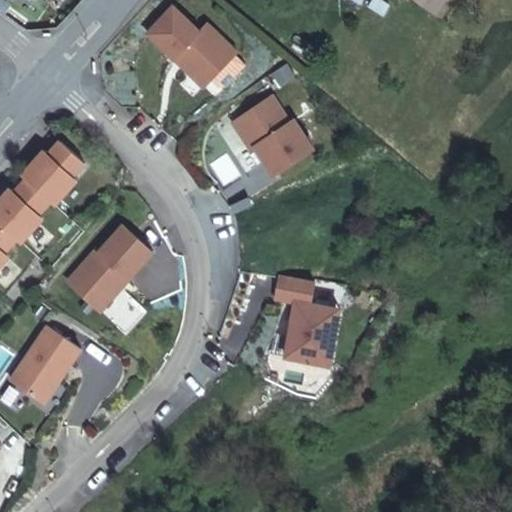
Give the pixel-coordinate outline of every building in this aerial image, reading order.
[(179,0),(174,0),(143,33),(171,60),(175,55),(204,82),(234,51),(179,0)] [(386,17),(393,5),(386,0),(373,0),(370,7),(386,17)] [(175,55),(171,60),(200,87),(204,82),(175,55)] [(269,96),(238,116),(256,143),(252,145),(271,175),(310,148),(291,119),(287,122),(269,96)] [(238,116),(229,122),(247,148),(256,143),(238,116)] [(41,151),(19,176),(23,179),(48,201),(52,205),(74,180),(70,176),(81,163),(57,141),(45,155),(41,151)] [(7,189),(0,197),(0,227),(14,239),(18,243),(40,218),(36,214),(48,201),(23,179),(11,193),(7,189)] [(93,249),(64,281),(93,306),(121,274),(126,279),(150,252),(120,225),(96,251),(93,249)] [(0,263),(6,256),(2,252),(14,239),(0,227),(0,263)] [(126,279),(121,274),(93,306),(97,310),(126,279)] [(311,282),(276,276),(272,298),(297,303),(292,337),(286,336),(283,356),(327,364),(333,330),(323,328),(327,306),(307,303),(311,282)] [(78,349),(44,326),(8,380),(42,403),(78,349)]
